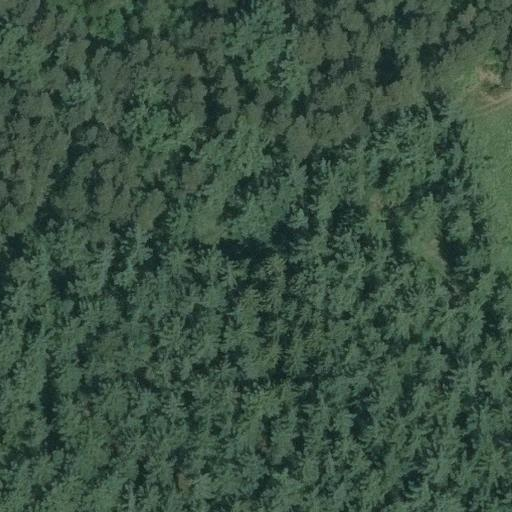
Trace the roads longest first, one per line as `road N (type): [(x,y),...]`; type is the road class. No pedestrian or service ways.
road 1 (track): [(69,511),(199,226),(511,84)]
road 2 (track): [(268,195),(0,41)]
